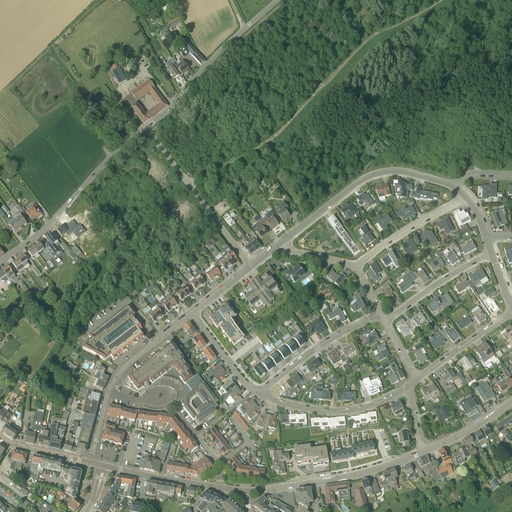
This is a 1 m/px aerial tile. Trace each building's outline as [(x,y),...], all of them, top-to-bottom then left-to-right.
[(171,29),(181,23),(178,17),(167,23),(171,29)] [(201,66),(205,62),(190,43),(181,51),(184,57),(189,52),(201,66)] [(118,61),(124,57),(120,52),(115,57),(118,61)] [(172,65),(174,63),(173,63),(171,59),(169,60),(170,62),(166,64),(174,79),(180,76),(172,65)] [(185,74),(188,71),(187,70),(189,68),(186,64),(183,61),(176,66),(182,74),(184,72),(185,74)] [(119,84),(126,80),(120,67),(112,71),(119,84)] [(129,107),(130,109),(131,108),(143,124),(168,106),(150,81),(132,94),(124,99),(98,118),(104,126),(129,107)] [(412,191),(412,185),(406,185),(406,184),(398,183),(398,188),(401,188),(400,198),(403,198),(403,201),(408,200),(408,191),(412,191)] [(384,197),(390,195),(387,185),(383,186),(384,187),(376,189),(378,195),(379,198),(384,197)] [(496,198),(497,185),(492,185),(492,186),(483,186),(482,199),(487,199),(487,198),(490,198),(496,198)] [(422,192),(420,192),(421,188),(417,187),(415,195),(412,195),(411,198),(414,198),(414,199),(418,200),(420,194),(422,195),(422,196),(428,197),(427,199),(432,201),(433,198),(437,199),(438,194),(423,191),(422,192)] [(366,197),(364,194),(358,199),(360,202),(358,203),(361,206),(365,203),(370,209),(375,205),(368,196),(366,197)] [(283,221),(290,216),(285,211),(288,209),(283,203),(278,207),(281,211),(277,214),(283,221)] [(35,219),(42,214),(34,204),(30,207),(32,209),(26,213),(31,219),(34,217),(35,219)] [(22,210),(18,205),(15,208),(17,211),(18,210),(18,211),(12,216),(20,228),(27,224),(21,217),(22,216),(20,213),(23,212),(22,210)] [(357,213),(351,205),(345,210),(344,209),(341,211),(348,220),(357,213)] [(404,221),(415,214),(411,207),(399,214),(404,221)] [(506,224),(501,210),(491,214),(494,220),(495,219),(496,223),(494,224),(495,228),(506,224)] [(460,213),(459,211),(453,214),(459,225),(457,226),(458,229),(461,234),(469,230),(466,224),(471,221),(468,217),(466,218),(464,212),(460,213)] [(20,228),(12,216),(7,220),(6,219),(7,218),(2,212),(0,213),(0,216),(6,224),(8,222),(10,225),(15,232),(20,228)] [(230,227),(235,223),(228,213),(222,217),(230,227)] [(261,221),(265,226),(267,224),(272,230),(278,225),(272,218),(273,218),(270,214),(266,217),(261,221)] [(384,232),(388,230),(385,226),(392,222),(387,215),(377,223),(384,232)] [(333,218),(327,222),(333,230),(334,229),(335,231),(337,234),(339,232),(340,234),(338,235),(351,252),(354,257),(360,252),(333,218)] [(454,231),(447,219),(438,224),(441,230),(444,229),(447,234),(454,231)] [(261,221),(255,225),(258,229),(255,231),(261,239),(267,234),(262,228),(265,226),(261,221)] [(66,229),(63,226),(57,231),(62,237),(66,234),(68,237),(74,232),(69,226),(66,229)] [(366,247),(371,242),(371,241),(374,239),(366,229),(364,226),(360,229),(366,237),(361,241),(366,247)] [(429,233),(428,231),(426,232),(426,231),(422,233),(424,236),(418,239),(420,243),(426,240),(430,247),(438,243),(435,237),(435,238),(431,232),(429,233)] [(48,246),(47,244),(45,245),(53,257),(60,252),(56,247),(57,246),(55,243),(58,241),(52,234),(47,239),(51,244),(48,246)] [(249,244),(255,252),(261,248),(255,240),(249,244)] [(411,254),(417,250),(411,240),(402,246),(408,255),(410,253),(411,254)] [(476,249),(472,242),(466,245),(466,246),(461,249),(460,246),(457,248),(461,254),(463,252),(465,255),(476,249)] [(34,248),(38,253),(44,249),(40,244),(34,248)] [(250,256),(255,252),(249,244),(244,248),(250,256)] [(71,249),(79,258),(83,255),(75,246),(71,249)] [(32,258),(38,253),(34,248),(28,252),(32,258)] [(223,258),(230,267),(235,264),(231,259),(235,256),(231,251),(223,258)] [(444,260),(439,253),(438,251),(436,253),(438,256),(440,258),(430,265),(434,271),(444,264),(442,262),(444,260)] [(444,260),(447,258),(452,266),(459,261),(452,251),(445,256),(442,251),(439,253),(444,260)] [(400,265),(392,253),(381,260),(386,267),(393,263),(396,268),(400,265)] [(23,264),(25,268),(29,265),(27,261),(28,260),(24,255),(18,259),(23,264)] [(53,257),(49,260),(54,266),(58,263),(53,257)] [(226,271),(230,267),(223,258),(216,263),(220,268),(222,267),(226,271)] [(24,268),(25,268),(23,264),(18,259),(12,264),(19,273),(25,269),(24,268)] [(218,270),(220,268),(216,263),(213,265),(215,268),(211,271),(216,278),(221,275),(218,270)] [(376,264),(370,268),(372,271),(368,274),(374,283),(381,278),(379,275),(378,274),(381,272),(376,264)] [(2,271),(9,280),(15,276),(12,272),(8,266),(2,271)] [(290,271),(286,274),(289,279),(291,277),(295,282),(298,280),(297,278),(304,273),(299,266),(291,272),(290,271)] [(322,277),(326,271),(323,268),(318,274),(322,277)] [(216,278),(211,271),(206,275),(202,270),(200,272),(204,277),(207,275),(212,282),(216,278)] [(412,274),(417,280),(419,278),(424,285),(429,280),(422,270),(416,274),(414,272),(412,274)] [(473,287),(476,286),(474,283),(479,280),(480,281),(486,278),(482,270),(471,277),(472,280),(470,281),(473,287)] [(6,283),(9,280),(2,271),(0,272),(0,279),(1,281),(6,283)] [(339,277),(332,271),(327,277),(332,282),(333,281),(338,286),(346,277),(342,274),(339,277)] [(202,279),(204,277),(200,272),(195,275),(198,278),(195,280),(201,287),(205,283),(202,279)] [(417,280),(412,274),(411,272),(401,279),(404,282),(403,282),(398,286),(400,289),(399,290),(402,294),(414,285),(412,283),(417,280)] [(269,279),(266,275),(259,280),(258,279),(248,287),(249,288),(242,293),(245,298),(244,299),(252,308),(253,307),(256,312),(263,306),(264,307),(274,299),(273,298),(280,293),(277,289),(278,288),(270,278),(269,279)] [(196,290),(201,287),(195,280),(191,283),(189,281),(186,282),(190,288),(193,286),(196,290)] [(388,306),(392,304),(391,302),(395,300),(392,294),(393,293),(388,285),(391,283),(390,280),(381,286),(382,289),(384,292),(381,293),(387,304),(388,306)] [(473,287),(470,281),(467,283),(465,280),(454,287),(459,294),(465,290),(464,289),(469,286),(471,289),(476,298),(479,296),(473,287)] [(188,290),(190,288),(186,282),(184,284),(186,287),(181,291),(187,297),(191,294),(188,290)] [(486,297),(494,291),(492,288),(484,293),(486,297)] [(172,293),(170,290),(167,292),(169,295),(165,298),(173,308),(178,305),(174,300),(176,299),(172,293)] [(182,301),(187,297),(181,291),(177,294),(175,291),(172,293),(176,299),(179,297),(182,301)] [(367,309),(358,293),(353,296),(357,302),(350,308),(354,313),(360,307),(363,313),(367,309)] [(454,303),(447,294),(442,298),(440,296),(431,302),(432,303),(428,306),(432,313),(444,304),(446,308),(454,303)] [(168,312),(173,308),(165,298),(160,302),(161,302),(158,304),(163,309),(165,308),(168,312)] [(489,301),(487,299),(481,303),(485,309),(487,308),(492,314),(499,309),(492,299),(489,301)] [(160,311),(163,309),(158,304),(156,306),(152,310),(159,319),(164,316),(160,311)] [(236,314),(228,305),(224,308),(225,309),(223,310),(222,309),(214,315),(215,316),(214,317),(214,316),(209,319),(217,329),(221,326),(222,327),(221,328),(235,346),(244,339),(230,322),(233,319),(237,316),(236,314)] [(346,320),(339,308),(338,306),(333,309),(334,313),(327,316),(330,321),(338,317),(341,323),(342,324),(346,321),(346,320)] [(135,315),(129,307),(121,313),(121,312),(112,319),(113,319),(107,324),(107,323),(101,328),(102,328),(98,331),(97,331),(89,337),(92,341),(91,342),(90,341),(87,343),(86,343),(83,349),(106,361),(111,357),(114,361),(117,358),(117,359),(122,355),(127,351),(132,348),(132,347),(137,343),(142,340),(141,339),(144,337),(139,331),(142,329),(141,327),(141,324),(138,324),(137,322),(139,320),(136,316),(134,318),(132,317),(135,315)] [(469,314),(472,319),(475,317),(479,324),(486,319),(480,309),(473,314),(471,312),(469,314)] [(155,323),(159,319),(152,310),(147,313),(145,315),(148,320),(151,318),(155,323)] [(410,324),(414,330),(416,328),(415,326),(425,319),(420,313),(410,320),(412,322),(410,324)] [(470,321),(472,319),(469,314),(466,316),(467,318),(463,321),(462,320),(456,324),(461,331),(472,323),(470,321)] [(432,327),(436,324),(431,319),(428,322),(432,327)] [(326,330),(319,320),(306,328),(311,336),(320,330),(322,333),(326,330)] [(414,330),(410,324),(407,326),(403,320),(397,324),(399,327),(398,328),(401,331),(402,331),(406,336),(414,330)] [(187,333),(193,328),(189,323),(183,328),(187,333)] [(296,333),(292,336),(296,342),(300,348),(301,347),(302,347),(305,345),(304,344),(305,344),(301,339),(305,336),(296,325),(292,327),(296,333)] [(506,340),(511,335),(511,327),(510,325),(505,329),(507,332),(502,335),(504,338),(506,340)] [(442,333),(446,338),(448,336),(453,343),(460,338),(453,328),(449,330),(447,327),(441,331),(442,333)] [(193,328),(187,333),(190,338),(197,333),(193,328)] [(372,333),(369,329),(364,333),(371,341),(367,344),(369,348),(379,340),(373,332),(372,333)] [(442,333),(441,331),(440,330),(437,331),(441,336),(436,340),(436,339),(430,343),(435,350),(445,342),(444,340),(446,338),(442,333)] [(196,345),(203,340),(199,336),(193,341),(196,345)] [(292,336),(284,342),(288,348),(292,354),(293,353),(294,354),(297,351),(296,351),(297,350),(293,344),(296,342),(292,336)] [(192,390),(202,382),(196,374),(199,371),(180,347),(178,345),(172,337),(156,349),(158,352),(150,359),(142,365),(143,366),(135,372),(136,373),(128,378),(124,386),(137,393),(138,392),(140,394),(143,391),(145,389),(151,384),(158,378),(167,371),(172,366),(174,366),(176,366),(177,367),(182,373),(181,375),(192,390)] [(203,340),(196,345),(200,350),(206,345),(203,340)] [(284,342),(276,349),(280,354),(284,360),(285,359),(286,360),(289,357),(288,357),(289,356),(285,350),(288,348),(284,342)] [(423,355),(421,350),(423,349),(420,343),(415,346),(414,347),(417,352),(414,354),(421,365),(428,361),(425,354),(423,355)] [(480,347),(489,359),(494,356),(485,343),(480,347)] [(342,356),(345,362),(348,360),(346,357),(357,351),(352,344),(348,346),(349,347),(347,348),(347,347),(341,350),(344,354),(342,356)] [(379,363),(388,357),(385,352),(387,351),(385,347),(376,352),(379,357),(376,358),(379,363)] [(484,363),(489,359),(480,347),(475,350),(484,363)] [(206,358),(212,353),(209,348),(202,353),(206,358)] [(276,349),(268,355),(272,360),(276,366),(281,362),(277,356),(280,354),(276,349)] [(345,362),(342,356),(339,358),(334,350),(327,355),(334,365),(341,361),(343,363),(345,362)] [(212,353),(206,358),(210,362),(216,358),(212,353)] [(256,363),(252,367),(256,372),(255,373),(257,376),(258,375),(260,378),(261,377),(262,378),(265,376),(264,375),(265,374),(261,368),(264,366),(260,360),(256,355),(252,358),(256,363)] [(268,355),(260,360),(264,366),(269,372),(273,368),(269,362),(272,360),(268,355)] [(476,365),(470,356),(464,360),(463,359),(459,362),(464,369),(467,367),(469,370),(476,365)] [(312,364),(316,370),(318,369),(321,372),(327,367),(323,362),(320,364),(317,360),(312,364)] [(391,366),(389,363),(382,367),(384,370),(390,367),(394,375),(388,378),(392,385),(399,382),(398,381),(400,380),(401,381),(405,378),(401,371),(398,372),(394,364),(391,366)] [(314,372),(316,370),(312,364),(306,368),(309,372),(305,376),(308,381),(310,379),(317,375),(314,372)] [(210,380),(223,369),(221,367),(220,368),(218,365),(216,366),(215,365),(209,370),(213,375),(209,378),(210,380)] [(106,376),(103,375),(106,370),(99,367),(93,378),(97,379),(96,380),(106,384),(109,378),(106,376)] [(223,369),(210,380),(212,381),(215,378),(220,384),(216,386),(218,389),(223,385),(221,383),(226,379),(224,377),(226,376),(224,373),(225,372),(223,370),(223,369)] [(451,381),(452,383),(455,381),(458,378),(457,377),(452,369),(448,372),(447,370),(445,372),(451,381)] [(511,377),(511,376),(508,373),(507,371),(505,372),(503,374),(507,380),(504,382),(508,390),(511,389),(511,388),(511,386),(511,382),(509,378),(511,377)] [(444,389),(447,386),(446,385),(451,381),(445,372),(442,374),(443,376),(441,377),(442,378),(440,379),(443,382),(440,383),(444,389)] [(476,379),(474,380),(476,383),(481,380),(482,381),(488,378),(485,373),(478,377),(476,379)] [(308,381),(305,376),(300,379),(297,375),(292,380),(296,386),(298,384),(300,387),(306,382),(308,381)] [(467,384),(472,381),(469,376),(464,380),(465,381),(467,384)] [(508,390),(504,382),(502,379),(498,382),(496,378),(491,381),(494,386),(496,384),(502,393),(505,391),(506,392),(508,390)] [(381,386),(379,379),(370,382),(369,381),(364,383),(365,384),(361,386),(363,390),(367,389),(370,396),(379,392),(379,391),(377,388),(382,386),(381,386)] [(103,390),(106,384),(96,380),(94,385),(93,385),(93,386),(100,389),(103,390)] [(298,388),(296,386),(292,380),(286,384),(289,388),(287,390),(290,395),(298,388)] [(209,421),(218,414),(216,413),(217,412),(215,409),(218,407),(215,404),(218,401),(202,382),(192,390),(190,391),(184,396),(182,398),(180,407),(187,415),(190,418),(191,418),(194,421),(196,419),(197,421),(196,422),(199,426),(207,419),(209,421)] [(439,392),(431,382),(425,386),(426,387),(425,388),(424,388),(423,388),(420,390),(424,397),(423,398),(426,402),(439,392)] [(225,398),(238,388),(236,386),(235,387),(233,384),(231,385),(229,384),(223,388),(228,394),(224,397),(225,398)] [(488,401),(494,397),(486,384),(487,384),(480,388),(483,393),(480,395),(483,401),(486,399),(488,401)] [(312,399),(315,399),(315,400),(322,401),(322,399),(323,392),(323,387),(316,386),(316,387),(312,388),(311,392),(312,392),(312,399)] [(238,388),(225,398),(226,400),(228,398),(232,404),(240,398),(239,396),(241,395),(239,392),(240,391),(238,388)] [(344,390),(344,393),(344,402),(344,400),(352,400),(352,393),(350,393),(349,390),(344,390)] [(90,401),(99,403),(101,395),(92,393),(92,392),(88,391),(86,400),(90,401)] [(473,416),(478,412),(475,407),(477,405),(471,396),(465,400),(467,402),(461,406),(465,413),(466,413),(469,418),(472,415),(473,416)] [(95,417),(95,416),(99,403),(90,401),(86,400),(83,414),(85,414),(95,417)] [(243,415),(256,404),(254,402),(253,403),(251,400),(249,401),(247,400),(241,405),(242,406),(240,408),(243,412),(242,413),(243,415)] [(227,412),(230,410),(224,402),(221,404),(227,412)] [(404,411),(403,408),(399,402),(391,407),(393,411),(394,413),(396,416),(404,411)] [(256,404),(243,415),(244,416),(246,415),(251,420),(258,414),(257,412),(259,411),(258,409),(257,408),(258,407),(256,404)] [(113,419),(116,405),(113,405),(113,406),(110,406),(107,417),(106,420),(108,420),(109,418),(113,419)] [(116,405),(113,419),(118,420),(117,422),(119,423),(120,420),(119,420),(120,417),(122,409),(122,408),(119,408),(119,406),(116,405)] [(439,410),(437,405),(428,410),(430,413),(435,411),(440,419),(438,420),(440,423),(452,417),(447,406),(439,410)] [(0,410),(0,419),(2,421),(3,420),(6,422),(11,414),(8,412),(3,409),(1,412),(0,410)] [(37,446),(39,437),(41,427),(44,414),(38,412),(34,431),(28,430),(28,433),(26,432),(25,437),(27,437),(25,443),(37,446)] [(367,413),(367,414),(368,423),(369,423),(369,422),(377,421),(376,412),(367,413)] [(165,423),(165,415),(166,414),(162,413),(162,415),(159,414),(159,415),(158,423),(158,426),(164,427),(164,426),(165,423)] [(92,430),(94,422),(95,417),(85,414),(81,428),(92,430)] [(265,431),(269,415),(266,414),(266,416),(262,415),(262,417),(260,417),(257,426),(264,428),(263,430),(265,431)] [(360,424),(368,423),(367,414),(359,415),(359,416),(360,425),(361,425),(360,424)] [(269,415),(265,431),(267,431),(268,427),(275,429),(277,422),(275,421),(276,419),(272,418),(272,416),(269,415)] [(290,424),(289,416),(289,415),(280,416),(281,424),(286,423),(286,425),(290,425),(290,424)] [(298,424),(297,416),(297,415),(289,416),(290,424),(298,423),(298,424)] [(297,416),(298,424),(307,423),(306,415),(297,416)] [(171,426),(177,421),(173,416),(169,423),(171,426)] [(352,426),(360,425),(359,416),(351,417),(352,426)] [(336,418),(337,427),(345,425),(344,417),(336,418)] [(67,421),(61,420),(54,418),(53,424),(50,439),(49,448),(60,450),(62,442),(64,437),(66,431),(67,427),(66,427),(67,421)] [(320,428),(319,419),(319,418),(311,419),(312,428),(320,427),(320,428)] [(329,428),(328,419),(328,418),(319,419),(320,428),(328,427),(329,428)] [(329,428),(337,427),(336,418),(328,419),(329,428)] [(171,426),(174,429),(174,430),(173,431),(175,433),(176,432),(175,431),(182,425),(181,424),(180,425),(177,421),(171,426)] [(500,424),(504,431),(509,427),(505,421),(500,424)] [(72,453),(78,427),(79,423),(73,422),(72,425),(75,426),(73,436),(68,434),(64,451),(72,453)] [(131,431),(121,428),(106,424),(105,427),(104,432),(104,433),(103,433),(101,438),(102,438),(103,440),(110,442),(110,443),(122,446),(125,435),(115,432),(115,430),(125,432),(130,434),(131,431)] [(509,443),(511,442),(509,438),(507,434),(504,431),(500,424),(495,427),(499,434),(501,433),(503,436),(504,436),(509,443)] [(182,425),(175,431),(176,432),(179,435),(185,431),(183,428),(184,427),(182,425)] [(20,430),(13,426),(11,429),(8,427),(3,434),(13,441),(18,433),(20,430)] [(47,428),(41,427),(37,446),(43,447),(46,431),(47,428)] [(81,428),(78,427),(72,453),(80,455),(87,452),(92,430),(81,428)] [(482,431),(487,440),(488,441),(493,439),(494,441),(493,441),(496,447),(500,445),(493,431),(490,433),(487,427),(483,429),(482,430),(482,431)] [(210,439),(220,431),(219,429),(216,431),(214,428),(205,436),(206,438),(209,436),(210,439)] [(179,435),(181,438),(179,439),(181,441),(182,440),(181,439),(189,434),(187,432),(186,433),(185,431),(179,435)] [(212,445),(221,437),(223,435),(220,431),(210,439),(212,441),(210,443),(212,445)] [(487,440),(482,431),(480,433),(479,431),(474,435),(476,439),(479,444),(487,440)] [(408,442),(409,442),(408,432),(399,434),(401,444),(405,443),(408,442)] [(189,434),(181,439),(182,440),(185,443),(191,438),(189,436),(190,435),(189,433),(189,434)] [(217,447),(224,441),(221,437),(212,445),(213,447),(215,445),(217,447)] [(472,450),(471,449),(472,448),(471,447),(472,447),(471,445),(474,443),(470,437),(463,441),(468,449),(469,451),(469,452),(471,456),(477,453),(474,448),(472,450)] [(186,450),(189,449),(197,443),(194,440),(193,441),(191,438),(185,443),(182,445),(186,449),(183,451),(185,454),(188,452),(186,450)] [(218,453),(228,446),(224,441),(217,447),(219,449),(217,451),(218,453)] [(152,455),(148,471),(159,474),(161,463),(163,464),(171,444),(165,442),(162,450),(163,450),(162,452),(156,451),(156,456),(152,455)] [(197,443),(189,449),(192,452),(196,449),(198,451),(200,450),(196,445),(198,444),(197,443)] [(453,456),(451,457),(454,464),(456,463),(457,464),(465,460),(464,459),(467,457),(470,456),(468,451),(466,445),(462,447),(463,449),(459,451),(459,452),(453,455),(453,456)] [(228,446),(218,453),(220,455),(222,453),(224,456),(231,450),(228,446)] [(311,450),(310,446),(294,448),(297,466),(312,463),(313,467),(329,465),(326,447),(311,450)] [(282,450),(273,452),(274,457),(275,461),(273,462),(274,466),(276,466),(277,470),(279,470),(279,475),(286,473),(285,469),(283,469),(282,462),(289,461),(288,454),(283,455),(282,453),(282,450)] [(445,466),(437,470),(441,478),(444,477),(453,472),(449,465),(453,463),(450,458),(449,457),(447,458),(443,450),(438,452),(444,464),(445,466)] [(17,469),(20,453),(14,451),(12,459),(10,459),(10,461),(11,463),(10,469),(16,473),(17,469)] [(200,460),(208,471),(211,469),(210,468),(212,466),(201,452),(200,453),(203,458),(200,460)] [(17,469),(21,470),(22,464),(24,464),(25,463),(27,454),(20,453),(17,469)] [(148,471),(152,455),(143,454),(142,460),(140,470),(148,471)] [(41,465),(43,457),(35,455),(33,462),(32,461),(31,464),(28,463),(26,473),(29,474),(31,467),(34,468),(34,470),(37,471),(39,465),(41,465)] [(232,468),(239,462),(237,459),(239,457),(238,456),(235,458),(227,464),(228,466),(230,465),(232,468)] [(427,457),(417,461),(420,467),(420,468),(427,465),(431,476),(433,479),(436,477),(437,477),(438,479),(441,478),(437,470),(436,466),(432,468),(430,464),(427,457)] [(61,471),(62,466),(62,463),(62,462),(43,458),(41,467),(61,471)] [(206,473),(208,471),(200,460),(195,464),(203,474),(205,472),(206,473)] [(244,467),(244,464),(243,463),(241,464),(239,462),(232,468),(233,470),(232,471),(233,473),(242,467),(244,467)] [(198,477),(203,474),(195,464),(190,468),(188,468),(187,474),(197,476),(198,477)] [(76,501),(81,479),(82,476),(82,474),(82,472),(81,471),(80,471),(77,470),(62,466),(61,471),(64,472),(63,476),(65,477),(64,481),(66,482),(66,483),(69,484),(68,489),(67,488),(66,494),(68,496),(72,498),(76,501)] [(260,469),(259,478),(262,478),(261,480),(264,480),(264,478),(269,479),(266,466),(263,466),(263,469),(260,469)] [(406,476),(413,473),(410,466),(403,469),(406,476)] [(242,478),(244,467),(242,467),(233,473),(235,475),(237,474),(238,475),(240,475),(240,477),(242,478)] [(415,469),(417,473),(421,478),(421,479),(424,476),(419,468),(415,469)] [(394,488),(394,490),(398,489),(395,479),(397,478),(395,469),(389,471),(394,488)] [(390,489),(394,488),(389,471),(382,473),(385,482),(388,481),(390,489)] [(127,497),(130,479),(117,477),(114,484),(118,487),(121,489),(122,489),(123,485),(125,485),(124,492),(121,491),(120,496),(124,497),(127,497)] [(129,504),(132,504),(136,480),(130,479),(127,497),(129,497),(128,498),(127,503),(129,504)] [(369,484),(368,479),(364,480),(362,480),(362,481),(361,481),(364,490),(369,488),(370,493),(373,492),(370,484),(369,484)] [(155,495),(158,483),(147,482),(145,494),(155,495)] [(174,497),(176,486),(158,483),(155,495),(159,496),(156,503),(161,505),(166,499),(167,500),(167,499),(169,496),(172,497),(174,497)] [(341,484),(343,495),(350,494),(349,490),(348,483),(341,484)] [(118,487),(114,484),(108,494),(117,501),(120,496),(121,491),(118,488),(118,487)] [(339,496),(343,495),(341,484),(334,485),(335,492),(339,491),(339,496)] [(333,492),(335,492),(334,485),(324,487),(326,504),(335,503),(333,492)] [(176,486),(174,497),(177,498),(177,494),(181,495),(182,487),(176,486)] [(475,494),(480,491),(477,486),(472,489),(475,494)] [(22,487),(20,491),(27,496),(29,492),(22,487)] [(194,497),(195,489),(188,488),(187,496),(186,497),(184,497),(183,502),(187,502),(188,498),(190,498),(190,496),(194,497)] [(313,503),(311,489),(306,490),(306,489),(300,490),(300,491),(295,492),(298,505),(299,505),(299,508),(298,508),(295,511),(306,511),(310,507),(309,506),(310,503),(313,503)] [(362,490),(355,492),(360,508),(367,506),(362,490)] [(66,494),(61,491),(58,495),(65,500),(68,496),(66,494)] [(202,503),(197,508),(200,511),(203,511),(206,509),(219,496),(218,496),(207,491),(199,498),(201,499),(205,500),(202,503)] [(108,494),(103,501),(114,509),(117,511),(121,506),(117,503),(118,502),(117,501),(108,494)] [(260,511),(264,511),(267,508),(266,507),(268,504),(265,502),(270,497),(268,495),(263,497),(254,505),(254,507),(260,511)] [(219,496),(206,509),(209,511),(215,511),(218,510),(215,508),(215,507),(214,506),(216,505),(217,506),(220,508),(226,501),(224,499),(223,500),(219,496)] [(81,505),(76,501),(72,498),(68,504),(71,505),(69,509),(73,511),(76,511),(78,508),(79,509),(81,505)] [(127,503),(128,498),(125,498),(120,505),(122,506),(121,508),(123,510),(127,504),(127,503)] [(230,511),(236,506),(229,499),(226,501),(220,508),(220,509),(217,511),(230,511)] [(272,503),(274,499),(271,500),(270,501),(271,502),(267,507),(268,508),(267,508),(264,511),(271,511),(275,507),(276,506),(274,504),(272,503)] [(275,507),(271,511),(278,511),(280,510),(282,511),(291,511),(293,510),(287,507),(276,501),(274,499),(272,503),(274,504),(276,506),(275,507)] [(113,511),(114,509),(103,501),(100,505),(108,511),(109,509),(113,511)] [(58,511),(54,509),(43,502),(38,509),(42,511),(46,511),(48,510),(51,511),(58,511)] [(142,511),(144,506),(133,503),(132,508),(131,508),(128,507),(127,507),(126,511),(142,511)]
